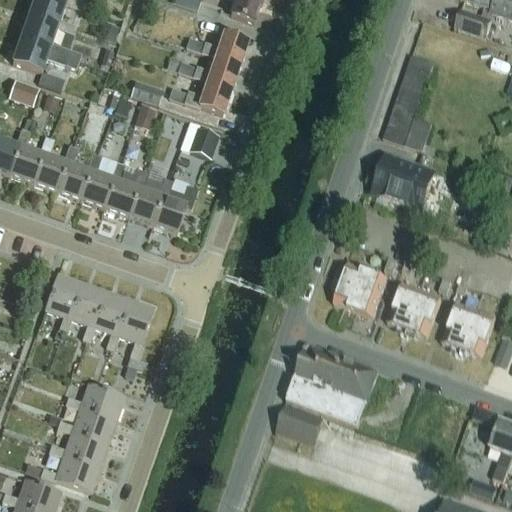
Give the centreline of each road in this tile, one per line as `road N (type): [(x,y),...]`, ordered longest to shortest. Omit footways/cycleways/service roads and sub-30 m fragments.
road 1 (residential): [(289,332),(402,0)]
road 2 (residential): [(201,292),(305,0)]
road 3 (residential): [(511,413),(289,332)]
road 4 (residential): [(124,511),(201,292)]
road 5 (residential): [(201,292),(0,219)]
road 6 (residential): [(228,511),(289,332)]
